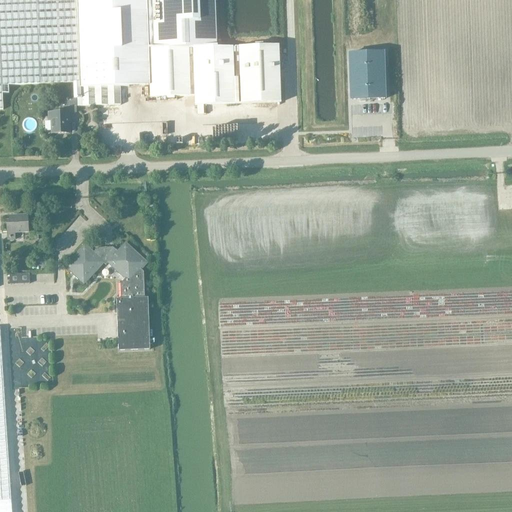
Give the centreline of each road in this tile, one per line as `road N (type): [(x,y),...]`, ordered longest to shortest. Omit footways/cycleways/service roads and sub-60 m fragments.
road 1 (unclassified): [(0,175),(511,153)]
road 2 (unknown): [(293,163),(288,0)]
